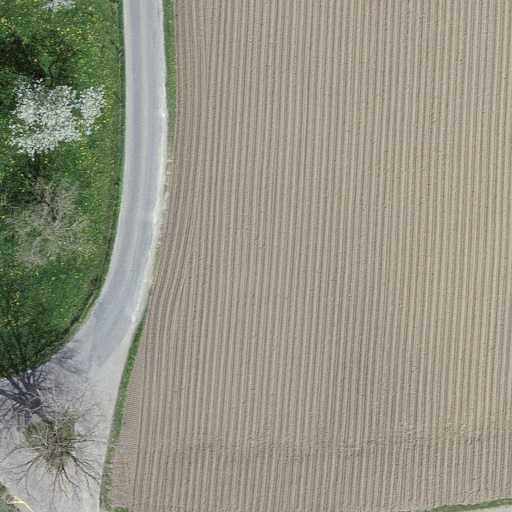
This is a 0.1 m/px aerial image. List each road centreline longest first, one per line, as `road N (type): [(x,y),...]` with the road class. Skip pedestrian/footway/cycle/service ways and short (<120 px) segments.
road 1 (unclassified): [(143,0),(143,187),(137,239),(107,339)]
road 2 (unclassified): [(76,511),(107,339)]
road 3 (unclassified): [(107,339),(51,388),(0,405)]
